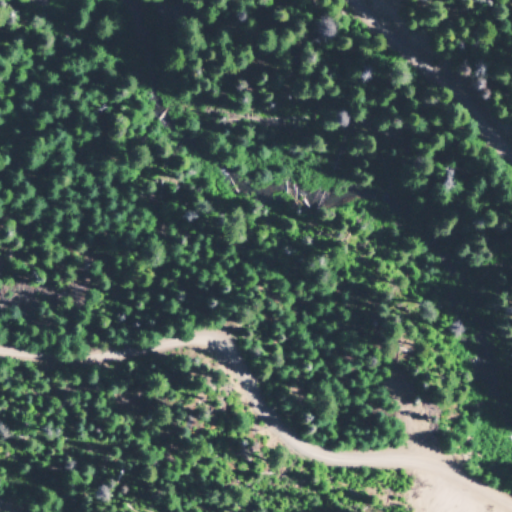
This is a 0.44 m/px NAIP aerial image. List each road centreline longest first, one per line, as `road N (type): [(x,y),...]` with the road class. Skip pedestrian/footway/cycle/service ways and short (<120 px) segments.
road 1 (residential): [(0,506),(30,352),(112,365),(202,349),(237,360),(304,453),(449,475),(511,499)]
road 2 (residential): [(511,159),(405,48),(344,0)]
